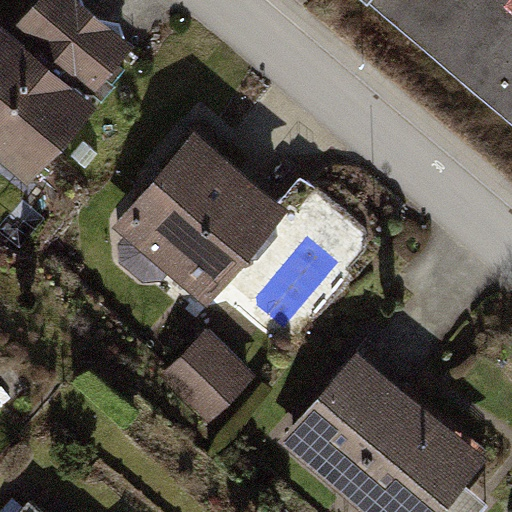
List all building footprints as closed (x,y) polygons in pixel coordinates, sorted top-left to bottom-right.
[(4,32),(0,37),(0,152),(13,137),(40,161),(89,104),(82,98),(127,45),(74,0),(45,0),(12,39),(4,32)] [(511,0),(375,0),(511,116),(511,0)] [(195,142),(130,218),(139,226),(127,241),(127,259),(147,274),(164,273),(177,258),(212,289),(246,250),(259,249),(271,235),(272,218),(278,212),(195,142)] [(250,377),(206,335),(171,372),(214,414),(250,377)] [(360,361),(295,437),(384,511),(453,511),(472,489),(451,471),(467,452),(360,361)] [(45,511),(31,500),(20,511),(45,511)]
